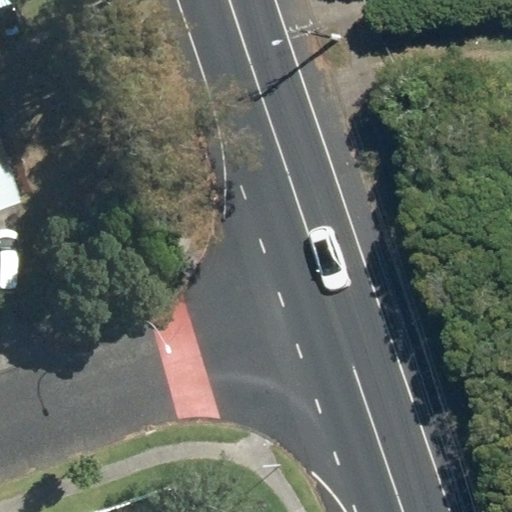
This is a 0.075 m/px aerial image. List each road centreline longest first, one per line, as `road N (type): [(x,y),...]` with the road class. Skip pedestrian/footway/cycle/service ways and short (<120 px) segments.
road 1 (residential): [(331,303),(0,417)]
road 2 (tertiary): [(223,0),(331,303)]
road 3 (tertiary): [(331,303),(403,511)]
